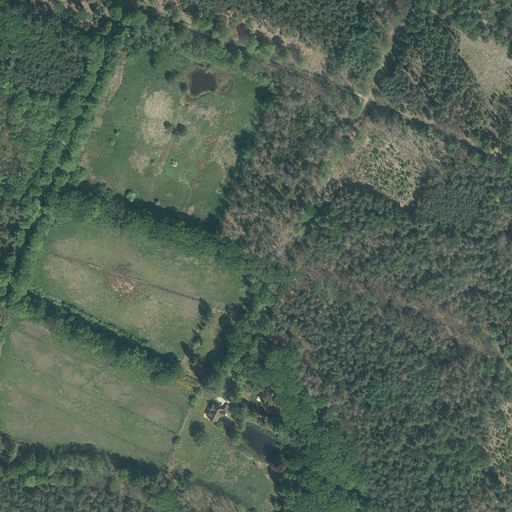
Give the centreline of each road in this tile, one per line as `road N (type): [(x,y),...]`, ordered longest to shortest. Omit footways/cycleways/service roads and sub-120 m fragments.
road 1 (track): [(411,0),(223,387)]
road 2 (track): [(0,295),(123,0)]
road 3 (track): [(364,100),(119,0)]
road 4 (track): [(349,511),(358,483),(352,433),(328,403),(234,362)]
road 5 (track): [(171,503),(109,473),(28,466),(0,455)]
